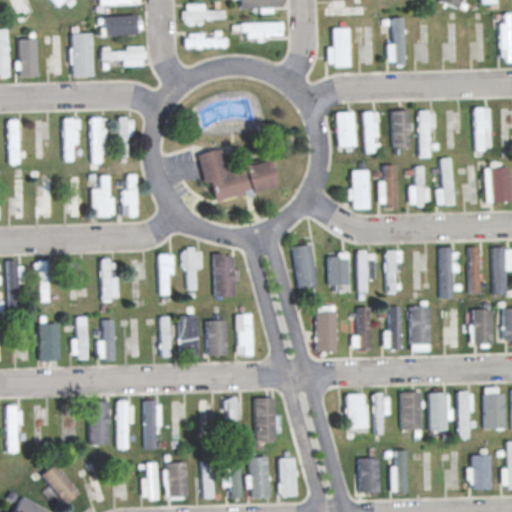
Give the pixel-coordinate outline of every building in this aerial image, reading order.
[(30,10),(25,0),(7,0),(14,17),(30,10)] [(43,0),(51,10),(62,0),(43,0)] [(280,11),(279,0),(236,0),(237,12),(280,11)] [(322,16),(363,16),(363,6),(351,6),(351,0),(331,0),(332,8),(322,8),(322,16)] [(437,0),(437,1),(455,8),(458,0),(437,0)] [(203,4),(179,4),(179,23),(220,23),(220,10),(203,10),(203,4)] [(511,62),(511,14),(496,14),(496,62),(511,62)] [(139,35),(139,16),(101,16),(101,35),(139,35)] [(384,43),(384,64),(401,64),(401,17),(390,17),(390,43),(384,43)] [(237,38),(280,38),(280,22),(237,22),(237,38)] [(324,67),(346,67),(346,28),(328,28),(328,47),(324,47),(324,67)] [(68,76),(90,76),(90,32),(68,32),(68,76)] [(224,48),(224,32),(181,32),(181,48),(224,48)] [(51,53),(45,53),(45,75),(62,75),(62,33),(51,33),(51,53)] [(14,38),(16,77),(35,76),(33,37),(14,38)] [(143,46),(98,46),(98,58),(118,58),(118,65),(143,65),(143,46)] [(471,107),(471,151),(486,151),(486,107),(471,107)] [(406,110),(389,110),(389,147),(406,147),(406,110)] [(428,110),(415,110),(415,157),(428,157),(428,110)] [(374,111),(360,112),(360,151),(374,151),(374,111)] [(351,112),(334,112),(334,147),(351,147),(351,112)] [(115,116),(115,156),(129,156),(129,116),(115,116)] [(87,167),(102,167),(102,117),(87,117),(87,167)] [(74,160),(74,118),(59,118),(60,160),(74,160)] [(16,119),(5,119),(5,164),(16,164),(16,119)] [(194,153),(202,185),(212,182),(216,200),(273,187),(266,159),(222,169),(217,148),(194,153)] [(433,188),(433,205),(449,204),(449,158),(439,158),(439,188),(433,188)] [(480,164),(482,202),(507,201),(505,163),(480,164)] [(375,206),(392,206),(392,165),(381,165),(381,177),(375,177),(375,206)] [(406,185),(406,206),(423,206),(423,166),(412,166),(412,185),(406,185)] [(345,207),(365,207),(365,170),(345,170),(345,207)] [(13,219),(23,219),(23,174),(13,174),(13,219)] [(134,216),(134,174),(123,174),(123,185),(118,185),(118,216),(134,216)] [(51,175),(42,175),(42,184),(35,184),(35,218),(51,218),(51,175)] [(88,187),(88,216),(110,216),(110,175),(97,175),(97,187),(88,187)] [(65,217),(79,217),(79,176),(65,176),(65,217)] [(313,287),(308,244),(290,246),(295,289),(313,287)] [(466,293),(475,293),(475,246),(466,246),(466,293)] [(436,297),(449,297),(449,275),(455,275),(455,247),(436,247),(436,297)] [(508,271),(508,247),(490,247),(490,293),(501,293),(501,271),(508,271)] [(199,270),(199,248),(180,248),(180,289),(194,289),(194,270),(199,270)] [(396,250),(382,250),(382,292),(396,292),(396,250)] [(354,251),(354,291),(363,291),(363,280),(370,280),(370,251),(354,251)] [(212,296),(231,296),(231,253),(211,253),(212,296)] [(325,285),(345,285),(345,253),(325,253),(325,285)] [(156,294),(170,294),(170,254),(156,254),(156,294)] [(114,301),(114,258),(97,258),(98,301),(114,301)] [(16,302),(16,259),(5,259),(5,302),(16,302)] [(45,301),(45,260),(32,260),(32,301),(45,301)] [(427,350),(427,304),(407,304),(407,350),(427,350)] [(334,351),(333,306),(314,306),(314,351),(334,351)] [(380,350),(398,350),(398,306),(387,306),(387,328),(380,328),(380,350)] [(367,307),(356,307),(356,333),(350,333),(350,349),(367,349),(367,307)] [(511,343),(511,307),(499,308),(499,343),(511,343)] [(442,326),(442,349),(461,349),(461,308),(450,308),(450,326),(442,326)] [(469,309),(469,344),(489,344),(489,309),(469,309)] [(249,354),(249,313),(233,313),(233,354),(249,354)] [(176,356),(194,356),(194,315),(176,315),(176,356)] [(74,316),(74,338),(68,338),(68,359),(85,359),(85,316),(74,316)] [(157,356),(167,356),(167,316),(157,316),(157,356)] [(224,318),(203,318),(203,354),(224,354),(224,318)] [(95,331),(95,360),(112,360),(112,319),(101,319),(101,331),(95,331)] [(57,323),(37,323),(37,360),(57,360),(57,323)] [(500,387),(481,388),(481,428),(501,428),(500,387)] [(419,429),(419,391),(398,391),(398,429),(419,429)] [(455,437),(468,437),(468,391),(455,391),(455,437)] [(371,392),(371,432),(379,432),(379,416),(386,416),(386,392),(371,392)] [(448,429),(448,392),(427,392),(427,429),(448,429)] [(344,428),(364,428),(364,394),(344,394),(344,428)] [(277,415),(273,415),(273,397),(252,397),(252,440),(277,440),(277,415)] [(235,398),(222,398),(222,426),(235,426),(235,398)] [(207,399),(197,399),(197,431),(207,431),(207,399)] [(87,444),(107,444),(107,400),(87,400),(87,444)] [(114,448),(124,448),(124,424),(131,424),(131,400),(114,400),(114,448)] [(142,448),(153,448),(153,437),(159,437),(159,400),(142,400),(142,448)] [(18,405),(4,405),(4,452),(18,452),(18,405)] [(498,467),(498,488),(511,488),(511,440),(503,441),(503,467),(498,467)] [(404,450),(394,450),(394,465),(387,465),(387,492),(404,492),(404,450)] [(486,489),(486,454),(464,454),(464,489),(486,489)] [(266,497),(266,457),(244,457),(244,497),(266,497)] [(293,496),(293,457),(276,457),(276,496),(293,496)] [(356,493),(376,493),(376,457),(356,457),(356,493)] [(84,464),(95,502),(104,499),(93,461),(84,464)] [(183,461),(163,461),(163,498),(183,498),(183,461)] [(228,498),(238,498),(237,461),(220,462),(220,488),(227,488),(228,498)] [(139,474),(139,499),(154,499),(154,462),(142,462),(142,474),(139,474)] [(199,498),(209,498),(209,462),(199,462),(199,498)] [(38,475),(62,503),(76,491),(52,463),(38,475)] [(48,511),(20,496),(10,511),(48,511)]
